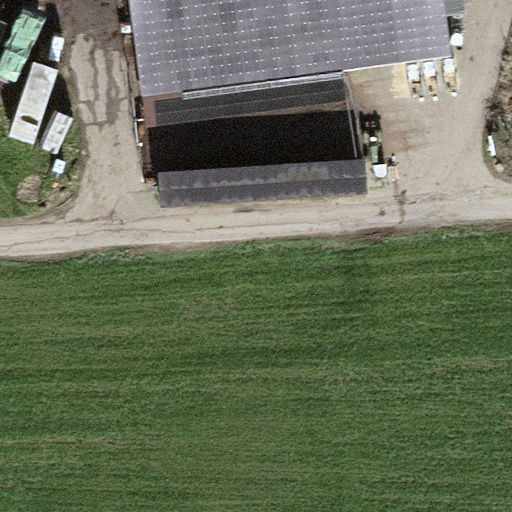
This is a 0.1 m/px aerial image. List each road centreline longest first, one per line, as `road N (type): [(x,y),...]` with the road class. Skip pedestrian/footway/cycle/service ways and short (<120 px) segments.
road 1 (track): [(0,238),(511,204)]
road 2 (unknown): [(149,230),(86,0)]
